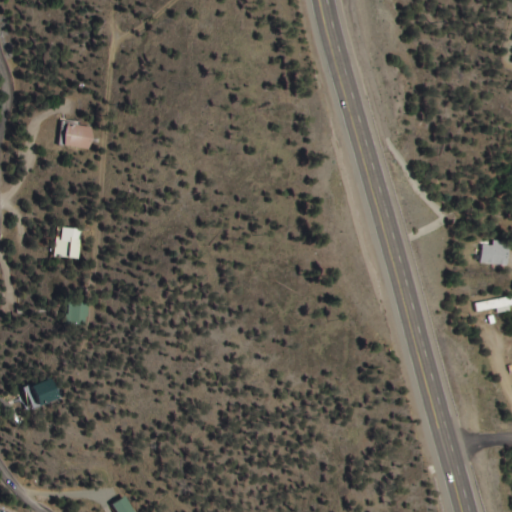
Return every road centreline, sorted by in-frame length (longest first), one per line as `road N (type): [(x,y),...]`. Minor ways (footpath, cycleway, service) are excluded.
road 1 (primary): [(460,511),(317,0)]
road 2 (residential): [(25,511),(0,453),(48,0)]
